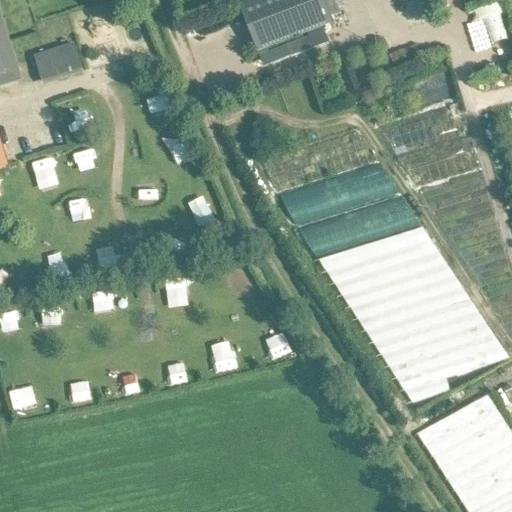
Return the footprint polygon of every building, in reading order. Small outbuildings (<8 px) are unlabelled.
[(323,0),(253,0),(239,6),(257,53),(305,34),(307,38),(285,46),(289,57),(327,42),(322,27),(333,23),(332,20),(325,2),(323,0)] [(33,57),(41,83),(82,71),(73,44),(33,57)] [(385,119),(405,189),(479,168),(458,98),(385,119)] [(298,258),(402,235),(378,128),(274,151),(298,258)] [(91,147),(76,149),(78,166),(93,165),(91,147)] [(38,181),(58,176),(52,155),(32,161),(38,181)] [(195,202),(202,221),(222,214),(215,195),(195,202)] [(87,196),(73,199),(76,216),(90,213),(87,196)] [(92,269),(111,268),(110,257),(92,257),(92,269)] [(45,276),(61,276),(61,260),(45,261),(45,276)] [(245,268),(227,277),(237,296),(254,287),(245,268)] [(91,296),(94,316),(111,313),(109,294),(91,296)] [(16,314),(0,315),(0,334),(18,332),(16,314)] [(281,325),(261,333),(269,355),(289,348),(281,325)] [(218,366),(236,361),(232,345),(214,350),(218,366)] [(167,382),(184,381),(182,362),(165,363),(167,382)] [(84,387),(71,388),(72,405),(86,404),(84,387)] [(511,511),(511,426),(493,391),(421,429),(465,511),(511,511)]
